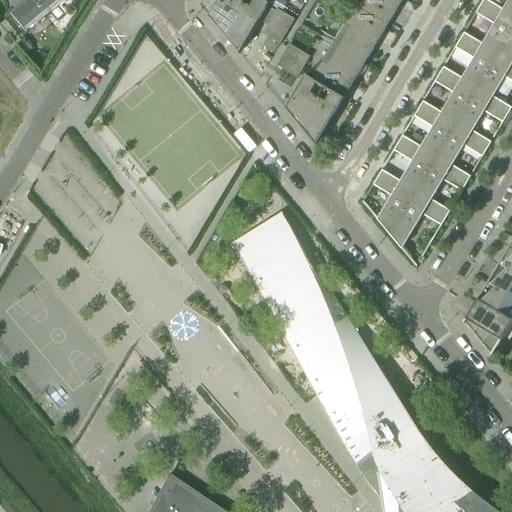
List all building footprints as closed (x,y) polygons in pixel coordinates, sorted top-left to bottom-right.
[(44,18),(64,0),(25,0),(9,13),(25,33),(37,23),(38,24),(45,19),(44,18)] [(238,55),(268,5),(262,2),(259,0),(218,0),(208,18),(238,55)] [(316,0),(315,3),(324,8),(329,0),(316,0)] [(399,8),(385,0),(358,0),(354,7),(388,26),(399,8)] [(511,29),(511,16),(503,11),(485,0),(483,0),(475,15),(476,15),(494,25),(482,45),(498,54),(511,29)] [(511,16),(511,0),(509,0),(503,11),(511,16)] [(388,26),(354,7),(343,25),(376,45),(388,26)] [(279,45),(294,21),(276,10),(262,34),(279,45)] [(376,45),(343,25),(332,44),(365,64),(376,45)] [(511,29),(498,54),(511,62),(511,29)] [(477,88),(498,54),(482,45),(464,34),(465,34),(463,33),(454,49),(455,50),(456,49),(474,60),(462,79),(477,88)] [(365,64),(332,44),(321,63),(354,82),(365,64)] [(297,79),(310,58),(289,45),(276,66),(297,79)] [(511,62),(498,54),(477,88),(492,97),(504,78),(511,82),(511,62)] [(354,82),(321,63),(310,81),(343,101),(354,82)] [(457,123),(477,88),(462,79),(444,69),(444,68),(443,68),(434,83),(435,84),(435,83),(453,94),(441,114),(457,123)] [(316,147),(343,101),(310,81),(304,77),(285,110),(316,147)] [(502,124),(511,108),(510,108),(492,97),(477,88),(457,123),(472,132),(483,112),(501,123),(502,124)] [(436,157),(457,123),(441,114),(423,103),(424,103),(422,102),(413,118),(414,118),(415,118),(432,128),(421,148),(436,157)] [(482,158),(491,143),(490,142),(472,132),(457,123),(436,157),(451,166),(463,146),(481,157),(480,158),(482,158)] [(436,157),(421,148),(403,137),(402,136),(392,152),(394,153),(394,152),(412,163),(400,182),(416,191),(436,157)] [(461,193),(470,177),(469,176),(469,177),(451,166),(436,157),(416,191),(431,200),(442,181),(460,191),(460,192),(461,193)] [(389,236),(416,191),(400,182),(382,172),(383,171),(381,171),(372,186),(373,187),(374,186),(391,197),(377,221),(389,236)] [(401,250),(412,232),(422,215),(440,226),(439,227),(441,227),(450,211),(449,211),(431,200),(416,191),(389,236),(401,250)] [(232,223),(241,209),(233,204),(224,218),(232,223)] [(282,213),(232,244),(305,377),(316,396),(339,438),(351,459),(364,478),(378,497),(384,504),(390,511),(497,511),(483,501),(480,499),(464,485),(449,470),(435,454),(422,437),(416,427),(415,426),(398,399),(383,374),(282,213)] [(511,247),(509,246),(507,250),(508,250),(506,254),(505,253),(498,265),(511,272),(511,247)] [(511,272),(498,265),(496,268),(497,269),(495,272),(494,272),(487,283),(511,298),(511,272)] [(511,320),(511,298),(487,283),(485,287),(486,287),(484,291),(483,290),(476,302),(511,323),(511,320)] [(503,335),(511,323),(476,302),(474,305),(475,306),(473,309),(472,309),(463,323),(491,357),(504,336),(503,335)] [(418,365),(407,372),(414,383),(425,376),(418,365)] [(149,511),(225,511),(171,475),(169,474),(153,505),(149,511)]
